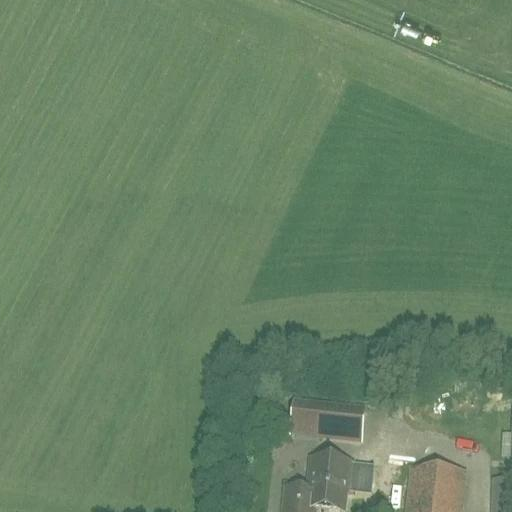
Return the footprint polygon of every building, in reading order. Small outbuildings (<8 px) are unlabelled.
[(364,412),(295,405),(291,437),(361,444),(364,412)] [(419,421),(440,421),(440,409),(419,408),(419,421)] [(452,426),(432,424),(429,456),(480,461),(484,429),(476,428),(452,426)] [(493,473),(483,473),(482,511),(510,511),(510,471),(511,470),(511,448),(493,448),(493,473)] [(348,498),(352,467),(311,462),(308,493),(285,491),(283,511),(343,511),(345,497),(348,498)] [(456,511),(456,467),(422,467),(423,497),(396,497),(396,511),(456,511)]
